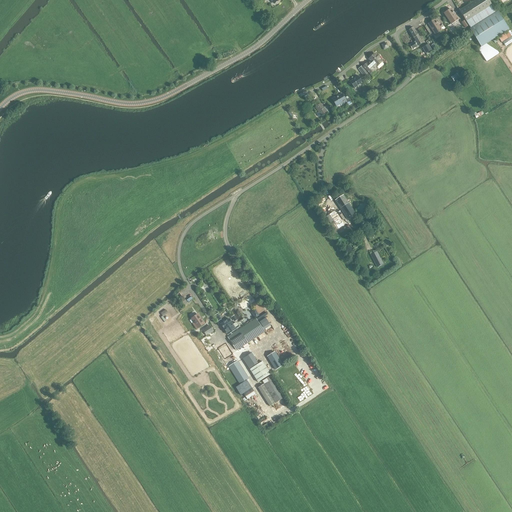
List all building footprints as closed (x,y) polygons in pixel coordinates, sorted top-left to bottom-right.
[(479,0),(460,12),(470,28),(496,11),(488,0),(479,0)] [(451,24),(458,20),(451,9),(444,14),(451,24)] [(481,47),(478,49),(487,62),(499,54),(498,52),(486,44),(509,30),(498,12),(470,29),(481,47)] [(440,36),(440,32),(445,29),(443,25),(440,27),(435,20),(424,26),(435,42),(437,40),(436,39),(440,36)] [(412,49),(423,43),(413,28),(409,30),(416,41),(409,45),(412,49)] [(503,42),(506,46),(511,42),(511,37),(511,36),(503,42)] [(367,64),(363,67),(370,74),(374,71),(371,69),(375,66),(376,68),(382,62),(375,54),(369,59),(371,61),(367,64)] [(365,78),(369,75),(362,66),(358,69),(365,78)] [(354,88),(362,83),(358,76),(350,82),(354,88)] [(346,102),(349,106),(352,104),(348,96),(344,98),(342,94),(336,97),(332,99),(336,107),(341,104),(346,102)] [(321,116),(331,109),(328,105),(323,108),(321,104),(315,107),(321,116)] [(347,219),(355,214),(343,196),(335,201),(347,219)] [(366,204),(360,204),(357,210),(360,215),(367,215),(369,209),(366,204)] [(335,211),(326,217),(330,224),(334,221),(338,229),(344,225),(335,211)] [(360,255),(370,272),(376,269),(375,268),(377,266),(378,267),(382,264),(376,252),(372,255),(374,259),(371,261),(365,252),(360,255)] [(198,328),(204,324),(198,315),(191,319),(198,328)] [(221,325),(228,335),(236,330),(235,328),(237,326),(238,325),(236,323),(235,323),(233,325),(229,319),(221,325)] [(256,319),(228,337),(237,350),(265,332),(256,319)] [(202,330),(206,336),(214,332),(209,325),(202,330)] [(219,348),(225,358),(232,353),(225,344),(219,348)] [(266,357),(275,371),(284,366),(275,352),(266,357)] [(251,354),(243,359),(249,369),(258,363),(251,354)] [(247,380),(249,379),(238,361),(229,367),(240,385),(247,380)] [(262,361),(250,370),(258,382),(271,374),(262,361)] [(271,376),(263,381),(265,384),(259,388),(271,406),(285,397),(271,376)] [(240,385),(236,388),(241,395),(243,394),(244,394),(252,388),(247,381),(249,379),(247,380),(240,385)] [(256,394),(252,388),(244,394),(247,400),(256,394)]
